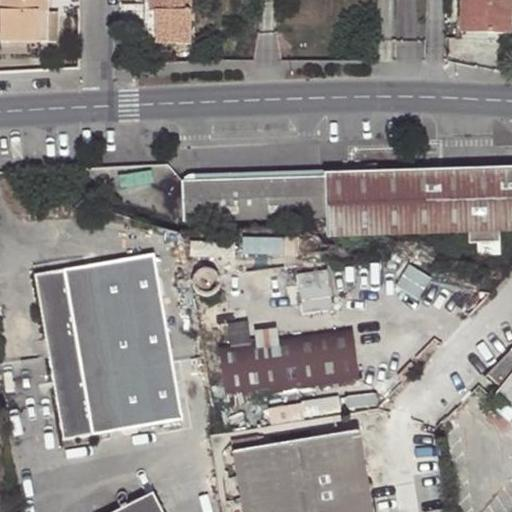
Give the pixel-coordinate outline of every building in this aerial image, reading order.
[(40,0),(40,34),(1,33),(1,42),(49,42),(49,0),(40,0)] [(1,0),(1,33),(40,34),(40,0),(1,0)] [(191,0),(150,0),(151,5),(157,5),(157,33),(192,33),(191,0)] [(511,0),(462,0),(462,23),(489,24),(489,34),(511,34),(511,0)] [(192,44),(192,33),(157,33),(157,5),(151,5),(144,5),(145,44),(192,44)] [(489,24),(462,23),(462,33),(489,34),(489,24)] [(325,178),(181,182),(182,220),(325,216),(326,235),(469,231),(469,243),(501,242),(501,230),(511,229),(511,168),(324,174),(325,178)] [(289,253),(290,238),(252,236),(251,251),(289,253)] [(155,256),(36,276),(64,441),(183,420),(155,256)] [(337,270),(304,271),(307,310),(339,308),(337,270)] [(359,381),(352,327),(220,344),(227,398),(359,381)] [(511,349),(487,375),(501,387),(495,395),(500,399),(492,408),(511,423),(511,349)] [(371,511),(358,431),(233,453),(243,511),(371,511)] [(162,511),(153,493),(116,511),(162,511)]
